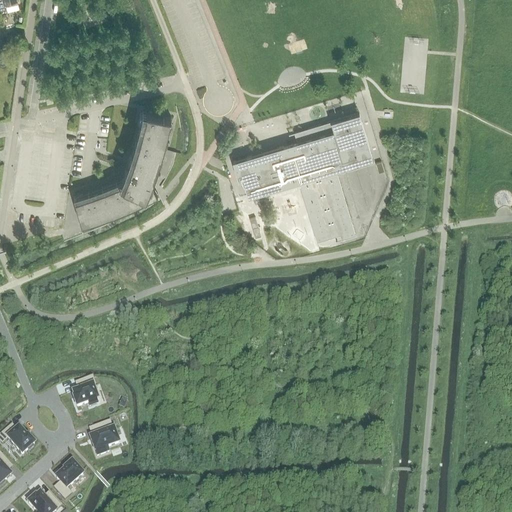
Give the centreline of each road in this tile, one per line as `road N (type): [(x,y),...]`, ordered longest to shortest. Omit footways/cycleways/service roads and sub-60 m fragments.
road 1 (unclassified): [(152,0),(186,85),(31,121)]
road 2 (unclassified): [(31,121),(49,0)]
